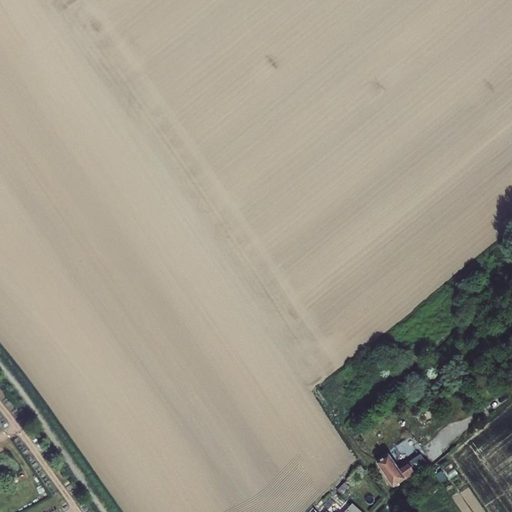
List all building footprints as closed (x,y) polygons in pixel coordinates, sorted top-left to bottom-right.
[(490,250),(495,256),(501,251),(497,245),(490,250)] [(377,463),(394,487),(406,479),(400,469),(390,454),(377,463)] [(408,463),(416,473),(423,468),(413,455),(410,457),(412,459),(408,462),(408,463)] [(400,469),(406,479),(416,473),(408,463),(400,469)] [(440,483),(446,480),(442,471),(436,474),(440,483)]
